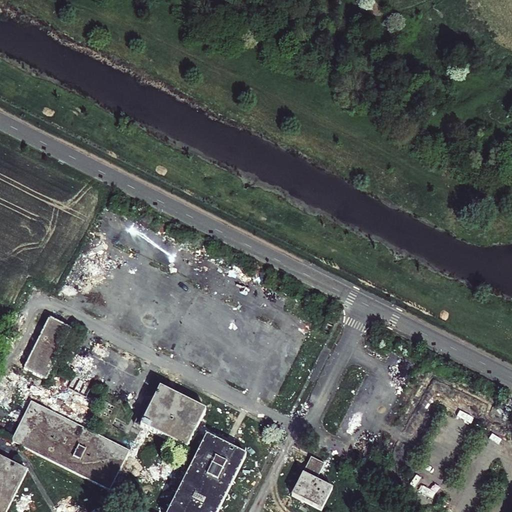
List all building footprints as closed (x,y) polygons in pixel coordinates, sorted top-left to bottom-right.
[(49,319),(24,369),(46,381),(72,330),(49,319)] [(76,382),(70,394),(76,397),(88,403),(94,391),(76,382)] [(141,428),(149,432),(186,451),(196,432),(200,424),(206,412),(160,388),(140,427),(141,428)] [(110,491),(129,451),(31,403),(11,442),(12,443),(20,447),(110,491)] [(99,404),(91,419),(102,425),(110,409),(99,404)] [(206,437),(230,449),(233,441),(200,424),(196,432),(206,437)] [(151,511),(117,495),(149,432),(141,428),(129,451),(110,491),(106,499),(133,511),(151,511)] [(206,437),(168,511),(218,511),(246,457),(230,449),(206,437)] [(4,460),(11,464),(20,447),(12,443),(7,454),(4,460)] [(0,511),(6,511),(27,472),(11,464),(4,460),(0,458),(0,511)] [(324,465),(311,458),(292,496),(321,511),(332,489),(316,481),(324,465)]
